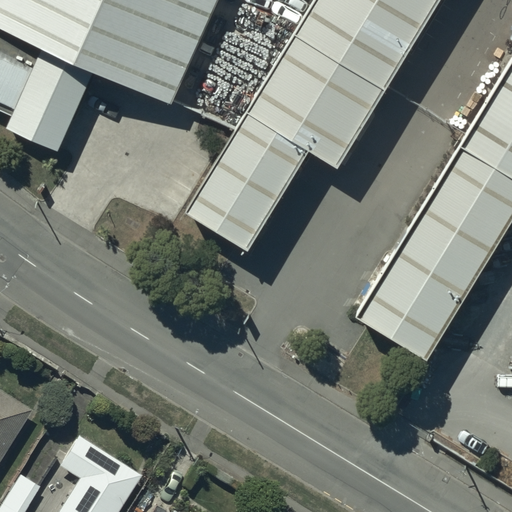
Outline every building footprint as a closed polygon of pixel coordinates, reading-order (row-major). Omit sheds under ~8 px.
[(0,0),(0,30),(167,104),(212,0),(0,0)] [(286,0),(172,180),(235,220),(297,124),(328,143),(419,0),(286,0)] [(511,177),(511,43),(504,38),(347,285),(415,329),(511,177)] [(97,76),(41,52),(34,70),(0,54),(0,101),(17,109),(8,129),(63,153),(97,76)] [(0,454),(28,408),(0,390),(0,454)] [(113,511),(138,474),(77,436),(58,466),(76,478),(54,511),(113,511)] [(37,511),(50,493),(17,473),(0,500),(0,511),(21,511),(23,509),(28,511),(37,511)]
